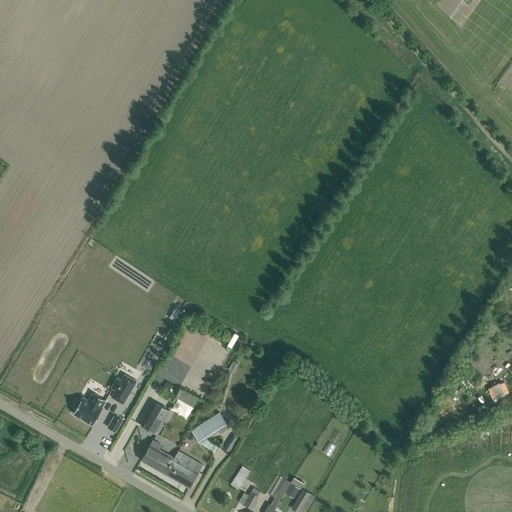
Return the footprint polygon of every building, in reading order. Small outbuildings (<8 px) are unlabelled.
[(155,343),(149,355),(156,358),(161,345),(155,343)] [(220,364),(227,351),(223,349),(216,362),(220,364)] [(60,398),(74,359),(62,355),(47,393),(60,398)] [(233,360),(228,369),(233,372),(238,364),(233,360)] [(113,393),(111,397),(123,404),(136,381),(125,374),(121,380),(117,377),(111,387),(115,390),(114,392),(113,393)] [(83,397),(73,413),(93,425),(103,408),(101,407),(106,400),(93,392),(88,400),(83,397)] [(59,414),(65,403),(59,400),(54,411),(59,414)] [(156,434),(170,410),(154,401),(141,425),(156,434)] [(191,430),(199,443),(206,438),(205,436),(217,429),(220,433),(229,427),(219,412),(191,430)] [(114,415),(108,427),(116,431),(122,420),(114,415)] [(234,435),(225,449),(230,452),(239,438),(234,435)] [(186,455),(178,451),(174,458),(159,449),(161,444),(153,440),(151,444),(150,444),(141,460),(189,487),(199,472),(182,462),(186,455)] [(243,465),(230,484),(238,489),(250,471),(243,465)] [(301,489),(304,483),(294,477),(290,482),(291,483),(290,483),(301,489)] [(277,507),(291,483),(290,482),(286,480),(276,498),(274,498),(271,504),(269,503),(263,511),(250,511),(249,511),(272,511),(276,507),(277,507)] [(288,489),(286,493),(293,498),(296,493),(299,488),(291,484),(288,489)] [(303,489),(291,508),(297,511),(298,511),(299,511),(298,511),(306,511),(315,496),(310,493),(303,489)] [(243,504),(251,509),(259,496),(251,492),(243,504)]
